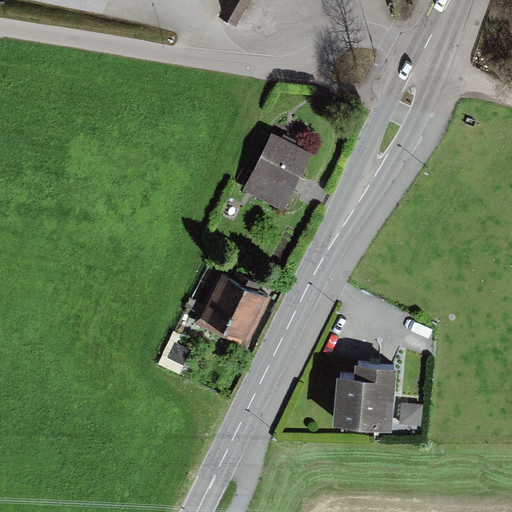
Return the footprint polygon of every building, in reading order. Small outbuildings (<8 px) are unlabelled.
[(243,0),(225,0),(217,17),(231,24),(243,0)] [(276,130),(249,184),(287,203),(313,148),(276,130)] [(224,275),(203,320),(251,342),(272,297),(224,275)] [(341,379),(338,422),(386,425),(388,397),(396,397),(398,370),(369,368),(369,381),(341,379)] [(402,400),(401,422),(423,422),(423,401),(402,400)]
